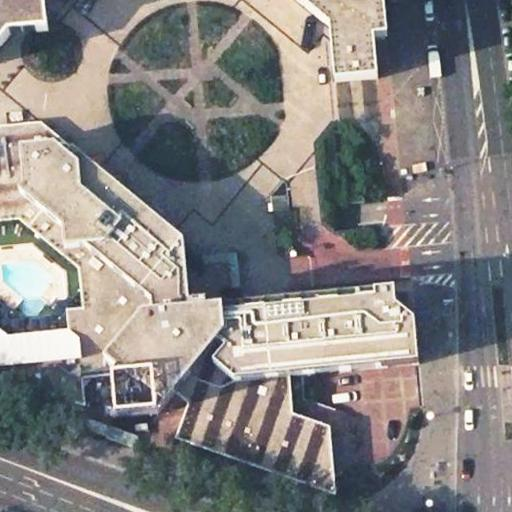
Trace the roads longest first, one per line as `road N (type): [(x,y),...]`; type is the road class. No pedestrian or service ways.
road 1 (primary): [(449,0),(486,511)]
road 2 (primary): [(511,228),(480,0)]
road 3 (primary): [(190,511),(49,477)]
